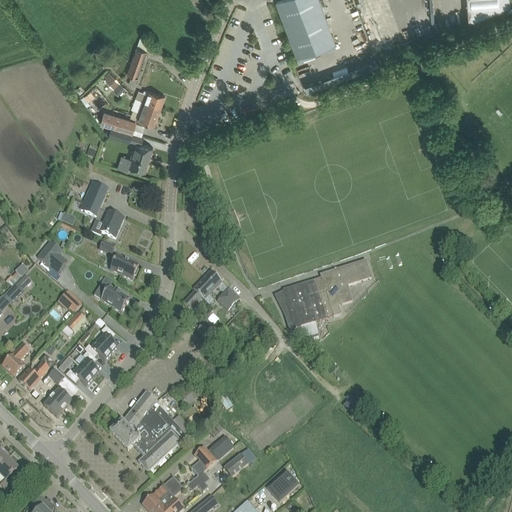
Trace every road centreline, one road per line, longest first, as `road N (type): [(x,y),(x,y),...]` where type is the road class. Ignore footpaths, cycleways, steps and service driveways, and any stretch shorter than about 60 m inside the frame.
road 1 (tertiary): [(50,458),(158,320),(168,217)]
road 2 (tertiary): [(168,217),(177,141),(235,0)]
road 3 (residential): [(168,217),(218,256),(294,349)]
